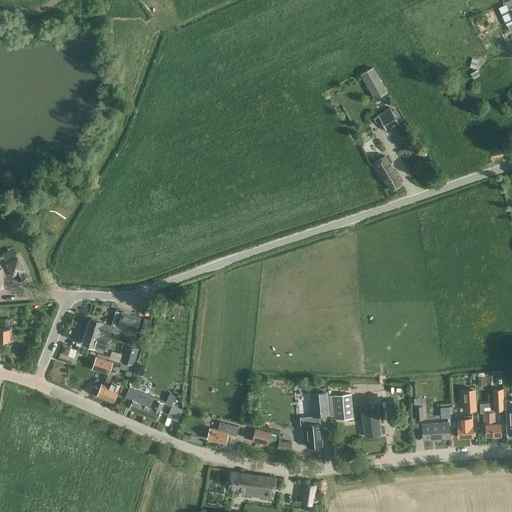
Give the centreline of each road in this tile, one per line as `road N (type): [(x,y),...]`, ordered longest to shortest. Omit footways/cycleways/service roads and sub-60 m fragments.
road 1 (unclassified): [(36,386),(61,306),(131,297),(511,164)]
road 2 (unclassified): [(511,454),(266,468),(36,386)]
